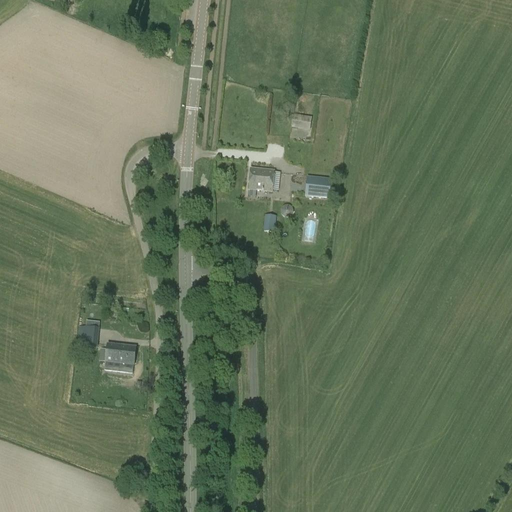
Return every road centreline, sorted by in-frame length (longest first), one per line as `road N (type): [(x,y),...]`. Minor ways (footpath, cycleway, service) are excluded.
road 1 (unclassified): [(188,152),(149,152),(130,179),(160,318),(148,511)]
road 2 (unclassified): [(184,272),(228,274),(248,296),(252,511)]
road 3 (tertiary): [(189,511),(184,272)]
road 4 (tertiary): [(188,152),(204,0)]
road 5 (tertiary): [(184,272),(188,152)]
